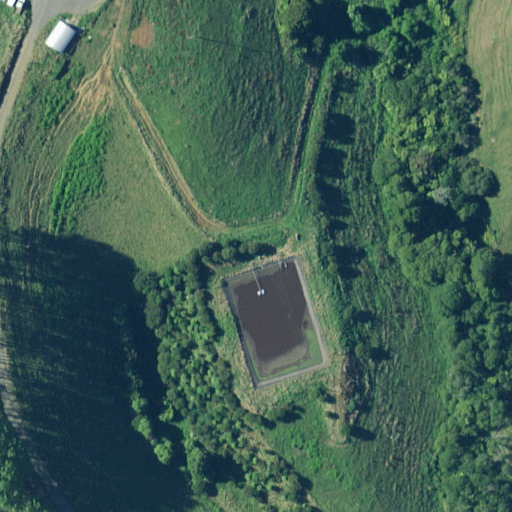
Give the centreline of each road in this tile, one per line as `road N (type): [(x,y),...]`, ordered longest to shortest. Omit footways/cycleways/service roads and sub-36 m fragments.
road 1 (track): [(0,306),(53,466),(93,511)]
road 2 (track): [(35,0),(14,44),(0,157)]
